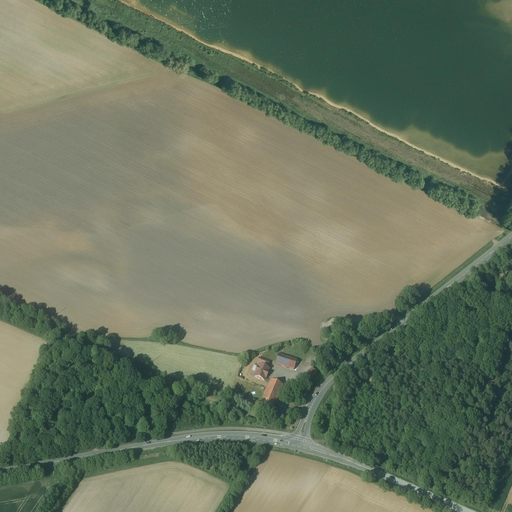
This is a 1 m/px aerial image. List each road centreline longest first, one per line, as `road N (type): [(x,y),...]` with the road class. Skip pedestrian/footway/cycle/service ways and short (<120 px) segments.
road 1 (primary): [(315,397),(511,236)]
road 2 (primary): [(0,472),(162,442)]
road 3 (primary): [(293,441),(218,433),(162,442)]
road 4 (primary): [(162,442),(234,438),(291,446)]
road 5 (secondary): [(351,462),(465,511)]
